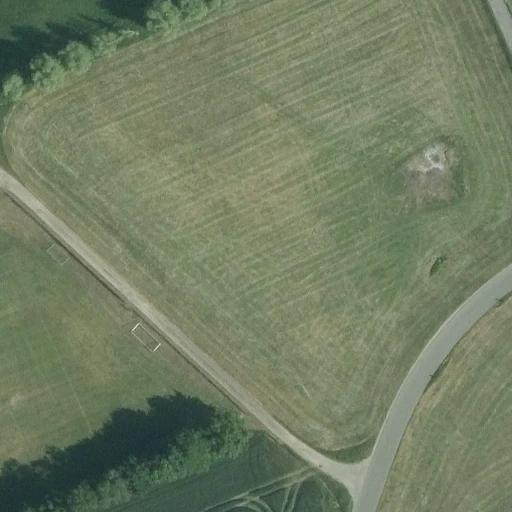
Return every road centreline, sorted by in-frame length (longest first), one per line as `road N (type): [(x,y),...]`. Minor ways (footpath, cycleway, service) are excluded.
road 1 (track): [(0,177),(299,454),(364,488)]
road 2 (unclassified): [(511,272),(429,359),(358,511)]
